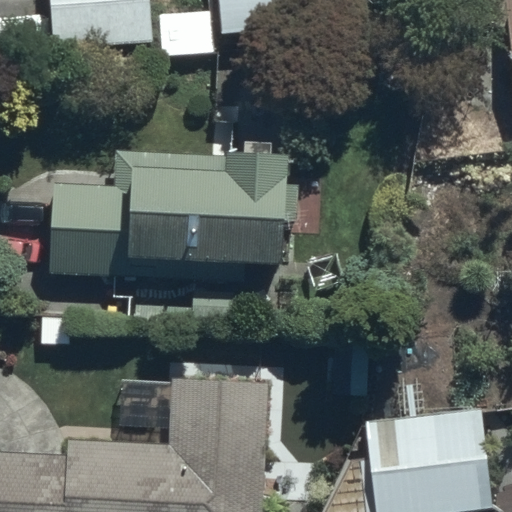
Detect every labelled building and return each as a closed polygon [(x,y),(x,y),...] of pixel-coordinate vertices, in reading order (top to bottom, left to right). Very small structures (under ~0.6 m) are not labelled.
[(48,0),(52,65),(151,58),(148,0),(48,0)] [(286,0),(215,0),(221,50),(291,41),(286,0)] [(511,4),(502,6),(511,105),(511,4)] [(210,21),(158,21),(158,63),(210,63),(210,21)] [(281,289),(284,170),(114,161),(112,195),(52,193),(49,285),(281,289)] [(0,511),(261,511),(267,392),(169,390),(168,460),(0,460),(0,511)] [(488,511),(481,422),(365,432),(369,472),(360,473),(363,511),(488,511)]
